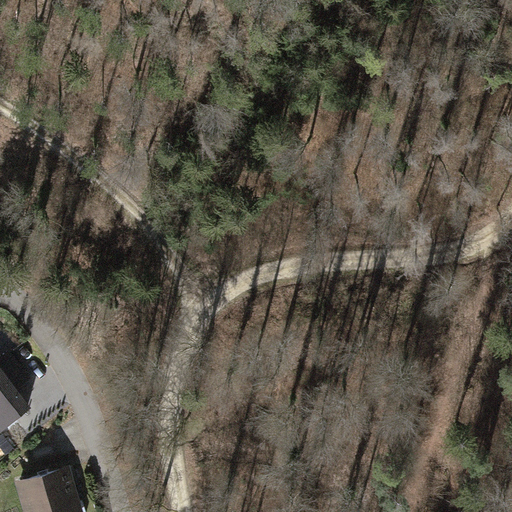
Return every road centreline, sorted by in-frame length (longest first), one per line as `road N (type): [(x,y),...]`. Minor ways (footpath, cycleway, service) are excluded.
road 1 (track): [(204,301),(260,273),(453,252),(500,234)]
road 2 (track): [(0,107),(146,225),(204,301)]
road 3 (residential): [(130,511),(81,372),(0,274)]
road 4 (track): [(185,511),(172,439),(176,379),(204,301)]
